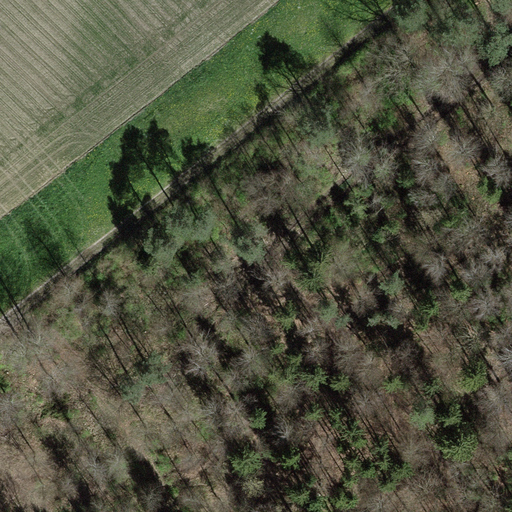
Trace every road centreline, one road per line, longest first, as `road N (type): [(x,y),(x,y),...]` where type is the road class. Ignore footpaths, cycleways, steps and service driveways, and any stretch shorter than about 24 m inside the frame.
road 1 (track): [(0,324),(404,0)]
road 2 (track): [(175,511),(24,305)]
